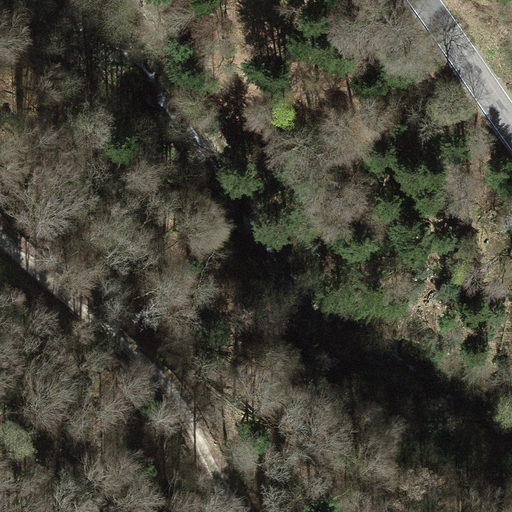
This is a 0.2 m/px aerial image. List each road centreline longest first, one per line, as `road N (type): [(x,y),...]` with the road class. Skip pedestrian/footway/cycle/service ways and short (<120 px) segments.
road 1 (track): [(0,232),(167,389),(240,511)]
road 2 (tertiary): [(511,120),(423,0)]
